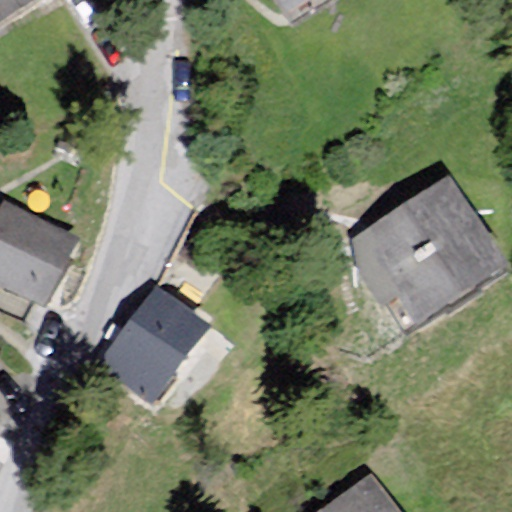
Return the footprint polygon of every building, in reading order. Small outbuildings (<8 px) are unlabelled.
[(0,0),(0,20),(30,0),(0,0)] [(272,0),(280,12),(299,0),(272,0)] [(449,174),(347,243),(405,329),(507,259),(449,174)] [(0,197),(0,277),(51,302),(82,237),(0,197)] [(159,287),(103,362),(155,400),(210,324),(159,287)] [(404,511),(373,472),(320,511),(404,511)]
